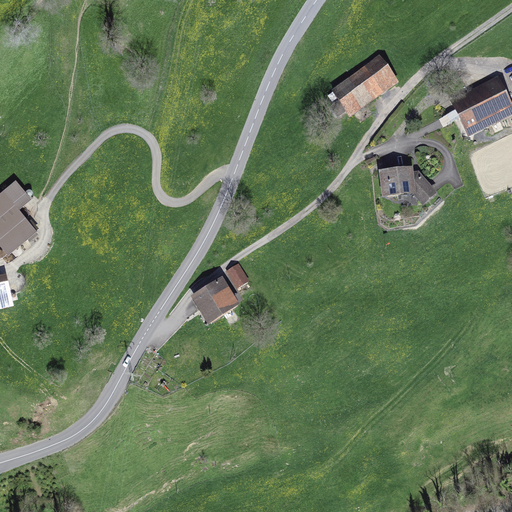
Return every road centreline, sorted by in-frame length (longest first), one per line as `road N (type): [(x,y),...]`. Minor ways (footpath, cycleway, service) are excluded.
road 1 (tertiary): [(0,463),(78,432),(105,405),(205,239),(276,67),(317,0)]
road 2 (unknown): [(354,166),(438,149),(448,154),(452,177),(435,191)]
